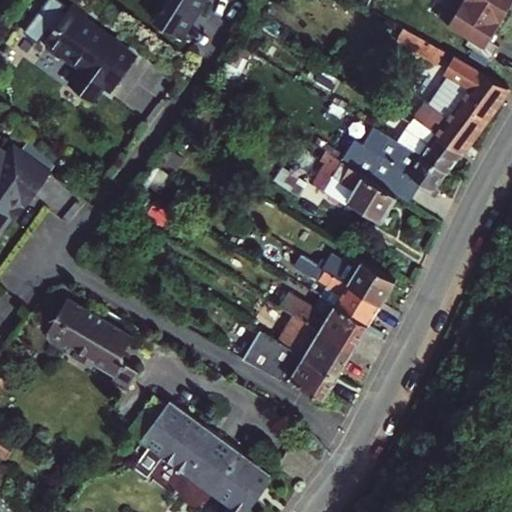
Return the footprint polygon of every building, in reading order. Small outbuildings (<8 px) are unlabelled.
[(86,18),(71,7),(68,11),(64,8),(67,4),(62,0),(47,0),(26,27),(40,38),(47,29),(51,32),(43,42),(44,49),(57,59),(66,56),(82,68),(69,84),(91,101),(104,85),(111,91),(134,62),(134,59),(114,44),(110,45),(108,35),(86,18)] [(167,0),(157,17),(184,34),(204,0),(167,0)] [(493,40),(505,21),(470,0),(451,0),(441,18),(473,37),(469,44),(495,59),(503,45),(493,40)] [(511,0),(470,0),(505,21),(511,8),(511,0)] [(74,4),(71,7),(86,18),(88,15),(74,4)] [(445,63),(451,53),(404,27),(398,37),(445,63)] [(431,104),(420,119),(461,150),(509,85),(465,61),(433,105),(431,104)] [(317,80),(330,88),(336,77),(323,70),(317,80)] [(222,113),(202,101),(183,126),(185,127),(194,132),(206,139),(222,113)] [(416,124),(420,119),(415,115),(411,121),(416,124)] [(461,150),(420,119),(416,124),(411,121),(399,139),(404,142),(447,169),(461,150)] [(354,137),(341,159),(397,192),(408,199),(417,184),(430,192),(447,169),(404,142),(399,139),(375,124),(364,143),(354,137)] [(194,132),(185,127),(176,140),(185,145),(194,132)] [(24,207),(50,173),(16,147),(10,156),(0,148),(0,229),(16,208),(17,208),(18,209),(19,209),(20,209),(21,209),(22,208),(23,208),(23,207),(24,207)] [(341,159),(323,148),(318,156),(325,160),(313,180),(347,201),(349,197),(382,218),(397,192),(341,159)] [(170,173),(160,166),(150,183),(160,189),(170,173)] [(307,181),(285,168),(278,180),(299,194),(307,181)] [(310,241),(303,253),(382,301),(396,278),(364,258),(358,267),(333,252),(328,260),(323,257),(327,252),(310,241)] [(337,302),(369,322),(382,301),(303,253),(296,263),(329,283),(323,294),(337,302)] [(289,293),(282,304),(297,313),(353,347),(369,322),(337,302),(330,314),(306,300),(305,302),(289,293)] [(138,338),(72,297),(51,331),(53,341),(64,348),(77,347),(96,360),(98,365),(115,377),(113,378),(127,388),(137,374),(125,365),(124,358),(138,338)] [(297,313),(281,338),(338,373),(353,347),(297,313)] [(324,396),(338,373),(281,338),(251,320),(242,333),(233,349),(265,368),(274,353),(281,357),(276,366),(324,396)] [(276,366),(272,372),(321,401),(324,396),(276,366)] [(348,413),(354,402),(333,390),(327,401),(348,413)] [(151,393),(127,426),(142,437),(166,403),(151,393)] [(246,511),(270,480),(271,472),(171,398),(168,402),(169,403),(143,438),(209,487),(229,502),(224,510),(221,511),(246,511)] [(0,430),(0,452),(6,457),(17,442),(0,430)]
